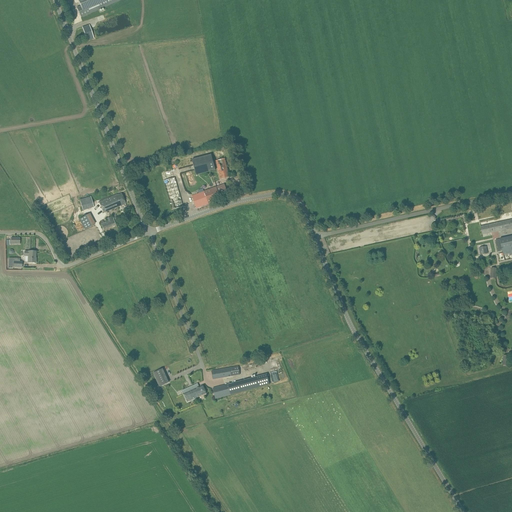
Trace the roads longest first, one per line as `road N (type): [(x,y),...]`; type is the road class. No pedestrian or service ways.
road 1 (unclassified): [(462,511),(349,322),(314,236)]
road 2 (unclassified): [(148,232),(55,0)]
road 3 (unclassified): [(314,236),(511,193)]
road 4 (unclassified): [(314,236),(298,201),(283,194),(148,232)]
road 5 (unclassified): [(0,232),(39,234),(65,265),(148,232)]
